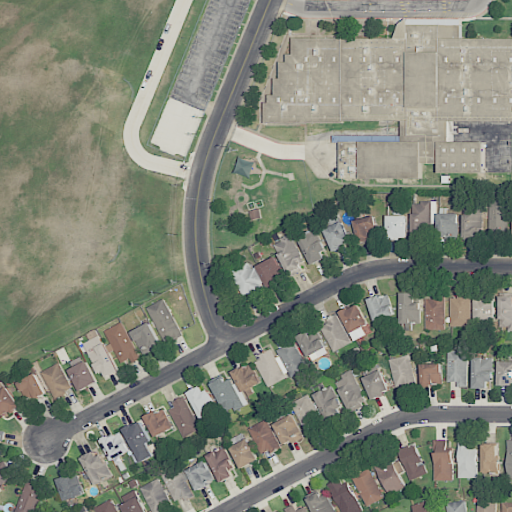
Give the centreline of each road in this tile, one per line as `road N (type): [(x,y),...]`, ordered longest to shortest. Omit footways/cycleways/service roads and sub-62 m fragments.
road 1 (residential): [(511,268),(356,274),(49,441)]
road 2 (residential): [(271,0),(209,153),(199,201),(202,274),(227,345)]
road 3 (residential): [(511,417),(413,419),(227,511)]
